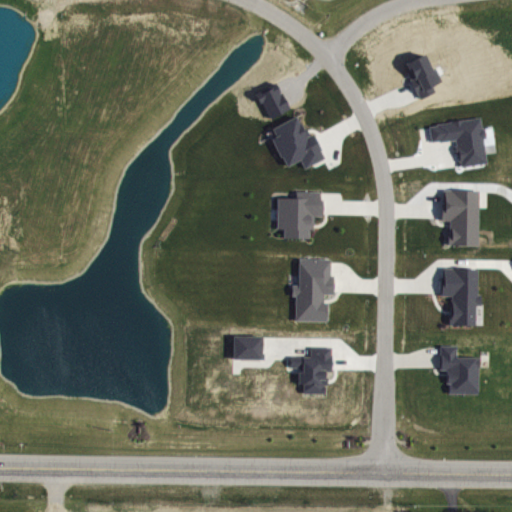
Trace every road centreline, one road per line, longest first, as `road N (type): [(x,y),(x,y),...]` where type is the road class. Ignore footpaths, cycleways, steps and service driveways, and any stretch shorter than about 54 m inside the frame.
road 1 (residential): [(382,473),(386,186),(366,117),(331,58),(249,0)]
road 2 (secondary): [(0,468),(511,475)]
